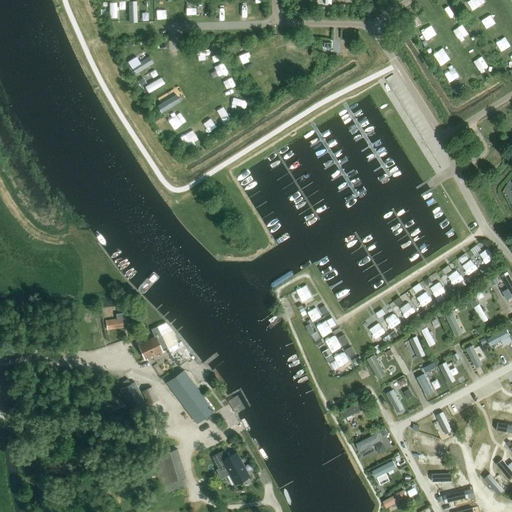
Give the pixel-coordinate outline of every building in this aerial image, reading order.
[(202,13),(202,0),(188,0),(188,13),(202,13)] [(136,1),(128,2),(129,23),(137,23),(136,1)] [(243,2),(244,12),(255,11),(254,1),(243,2)] [(488,24),(496,19),(490,10),(482,16),(488,24)] [(429,39),(433,37),(429,27),(424,29),(429,39)] [(138,61),(141,68),(159,60),(156,54),(138,61)] [(222,71),(225,80),(235,77),(231,67),(222,71)] [(458,67),(448,71),(452,80),(462,76),(458,67)] [(147,85),(151,92),(168,83),(165,76),(147,85)] [(142,78),(137,81),(141,87),(146,84),(142,78)] [(248,94),(238,97),(240,106),(250,104),(248,94)] [(169,115),(175,126),(186,121),(180,109),(169,115)] [(160,115),(155,118),(161,127),(166,124),(160,115)] [(478,245),(471,250),(475,255),(481,250),(478,245)] [(488,263),(498,257),(492,247),(482,253),(488,263)] [(465,254),(459,259),(462,264),(469,259),(465,254)] [(472,274),(480,266),(472,258),(464,266),(472,274)] [(449,266),(443,270),(446,275),(452,270),(449,266)] [(456,285),(466,280),(460,270),(450,275),(456,285)] [(511,279),(508,272),(501,275),(511,295),(511,279)] [(480,273),(475,277),(479,282),(484,279),(480,273)] [(438,297),(449,290),(443,280),(432,287),(438,297)] [(306,301),(316,296),(310,284),(300,289),(306,301)] [(420,284),(413,288),(416,293),(423,289),(420,284)] [(429,290),(419,296),(426,306),(435,299),(429,290)] [(397,301),(401,307),(406,304),(403,298),(397,301)] [(476,299),(470,303),(473,308),(479,304),(476,299)] [(412,300),(402,308),(409,318),(419,310),(412,300)] [(480,305),(474,308),(483,323),(489,320),(480,305)] [(317,320),(325,315),(320,308),(312,313),(317,320)] [(383,309),(376,314),(380,318),(386,314),(383,309)] [(394,328),(404,322),(397,311),(387,318),(394,328)] [(453,313),(446,316),(456,337),(463,333),(453,313)] [(129,325),(128,317),(105,320),(107,330),(127,327),(126,325),(129,325)] [(332,318),(327,321),(331,328),(336,325),(332,318)] [(380,321),(371,330),(380,339),(389,331),(380,321)] [(425,323),(417,327),(420,331),(427,327),(425,323)] [(310,324),(306,327),(311,335),(315,333),(310,324)] [(403,326),(397,330),(402,336),(407,332),(403,326)] [(427,328),(422,331),(430,347),(436,344),(427,328)] [(507,329),(488,339),(491,346),(510,336),(507,329)] [(176,345),(168,330),(138,345),(145,359),(146,359),(147,360),(152,358),(151,357),(176,345)] [(395,331),(390,335),(393,340),(399,336),(395,331)] [(389,335),(383,339),(387,345),(393,341),(389,335)] [(417,336),(410,339),(419,359),(420,358),(426,355),(417,336)] [(321,339),(315,342),(319,348),(324,344),(321,339)] [(379,345),(373,349),(378,355),(383,351),(379,345)] [(473,345),(466,349),(476,368),(483,365),(473,345)] [(351,347),(345,350),(350,358),(356,354),(351,347)] [(329,349),(323,353),(326,358),(332,355),(329,349)] [(375,355),(367,359),(379,380),(387,375),(375,355)] [(358,358),(353,360),(357,368),(362,365),(358,358)] [(446,362),(439,366),(449,385),(456,381),(446,362)] [(434,363),(423,368),(426,373),(437,368),(434,363)] [(167,382),(185,407),(202,395),(184,370),(167,382)] [(425,374),(417,378),(427,396),(435,392),(425,374)] [(404,377),(398,381),(401,385),(403,386),(407,383),(404,377)] [(145,401),(135,383),(120,390),(129,408),(145,401)] [(407,391),(411,398),(417,395),(413,388),(407,391)] [(393,390),(386,394),(397,413),(404,409),(393,390)] [(213,411),(202,395),(185,407),(196,423),(213,411)] [(359,403),(340,412),(344,420),(363,410),(359,403)] [(511,405),(498,403),(497,411),(511,413),(511,405)] [(444,412),(436,415),(446,434),(453,431),(444,412)] [(475,420),(466,439),(473,442),(482,424),(475,420)] [(498,423),(497,430),(505,431),(507,424),(498,423)] [(385,428),(380,431),(383,437),(388,434),(385,428)] [(379,432),(356,444),(360,452),(383,440),(379,432)] [(417,437),(415,445),(435,450),(437,443),(417,437)] [(480,441),(471,459),(478,463),(487,444),(480,441)] [(186,477),(177,448),(151,455),(159,484),(186,477)] [(226,453),(225,450),(212,457),(219,471),(226,467),(234,485),(249,477),(237,452),(231,455),(229,451),(226,453)] [(437,460),(441,471),(453,467),(449,456),(437,460)] [(511,470),(503,459),(497,464),(509,480),(511,477),(511,470)] [(393,461),(373,471),(376,478),(397,468),(393,461)] [(453,473),(432,474),(432,482),(453,481),(453,473)] [(490,474),(484,479),(499,495),(505,490),(490,474)] [(404,490),(383,502),(387,508),(408,497),(404,490)] [(468,490),(444,496),(446,503),(469,497),(468,490)]
